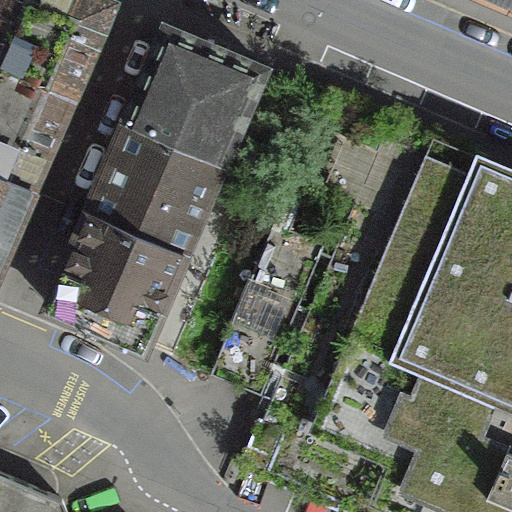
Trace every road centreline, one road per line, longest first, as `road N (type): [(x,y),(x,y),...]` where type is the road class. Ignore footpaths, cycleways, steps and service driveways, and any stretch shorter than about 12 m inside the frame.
road 1 (residential): [(0,348),(76,382),(145,460),(207,511)]
road 2 (residential): [(511,88),(303,0)]
